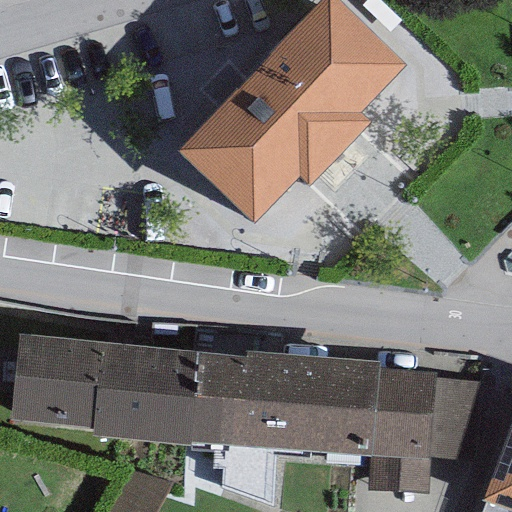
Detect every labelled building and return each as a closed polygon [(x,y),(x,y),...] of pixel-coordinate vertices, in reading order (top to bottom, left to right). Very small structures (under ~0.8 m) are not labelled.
[(404,95),(329,22),(176,178),(253,252),(299,205),(308,214),(368,152),(359,142),(404,95)] [(197,347),(18,330),(10,414),(92,421),(91,432),(188,442),(189,438),(197,347)] [(244,351),(197,347),(189,438),(370,452),(367,489),(426,493),(429,455),(436,377),(436,369),(378,364),(379,356),(244,345),(244,351)] [(478,380),(436,377),(429,455),(472,459),(478,380)] [(511,412),(482,494),(486,496),(511,505),(511,412)] [(154,511),(171,481),(127,468),(102,511),(154,511)] [(511,511),(511,505),(486,496),(479,511),(511,511)]
